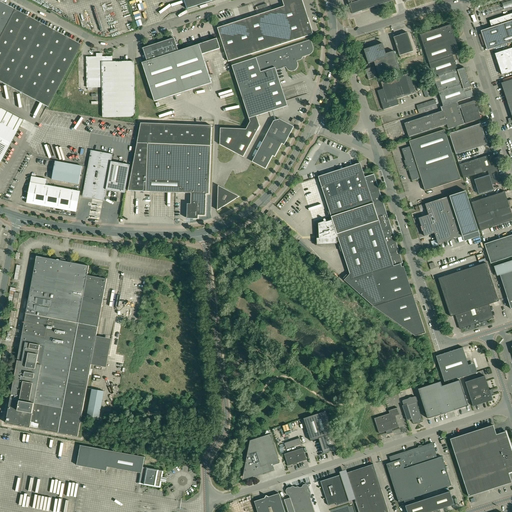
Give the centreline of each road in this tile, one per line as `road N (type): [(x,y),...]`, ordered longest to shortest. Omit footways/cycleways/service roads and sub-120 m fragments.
road 1 (unclassified): [(206,503),(509,406)]
road 2 (unclassified): [(206,503),(206,460),(226,412),(202,231)]
road 3 (unclassified): [(486,332),(454,342),(439,335),(379,153)]
road 4 (unclassified): [(243,0),(113,43),(20,0)]
road 5 (unclassified): [(202,231),(129,233),(17,216)]
road 6 (unclassified): [(511,168),(457,0)]
road 7 (unclassified): [(202,231),(268,192),(310,122)]
road 8 (unclassified): [(454,0),(334,33)]
